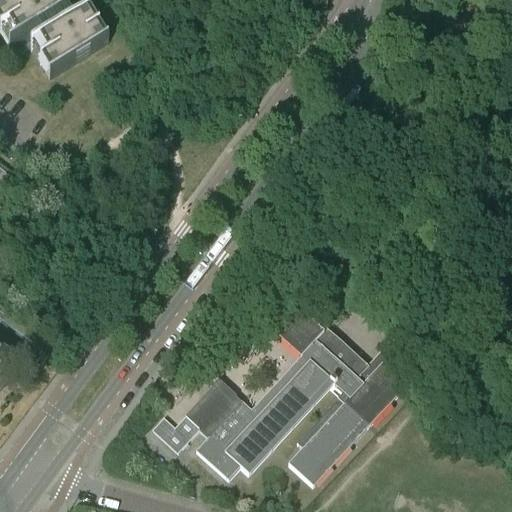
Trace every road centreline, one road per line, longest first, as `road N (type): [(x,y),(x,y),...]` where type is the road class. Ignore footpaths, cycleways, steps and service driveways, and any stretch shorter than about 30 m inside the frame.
road 1 (tertiary): [(46,478),(407,0)]
road 2 (tertiary): [(360,0),(16,466)]
road 3 (residential): [(169,511),(46,478)]
